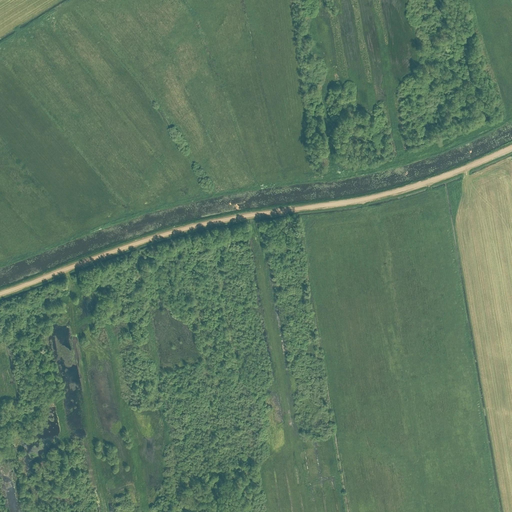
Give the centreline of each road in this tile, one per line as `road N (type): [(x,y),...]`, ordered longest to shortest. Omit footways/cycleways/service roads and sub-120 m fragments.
road 1 (track): [(0,292),(175,230),(387,193),(511,147)]
road 2 (track): [(94,426),(65,268)]
